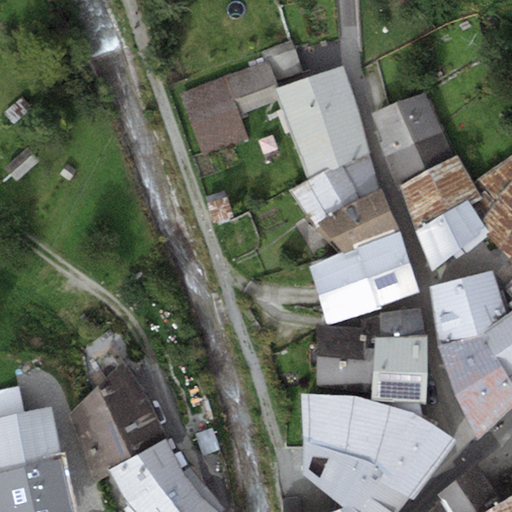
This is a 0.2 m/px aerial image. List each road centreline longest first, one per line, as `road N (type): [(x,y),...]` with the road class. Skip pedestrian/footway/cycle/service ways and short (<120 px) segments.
road 1 (tertiary): [(476,453),(446,395),(436,316),(367,103),(347,0)]
road 2 (track): [(227,511),(123,310),(0,220)]
